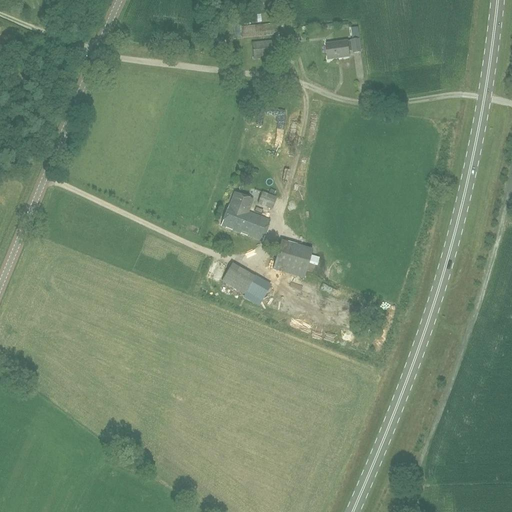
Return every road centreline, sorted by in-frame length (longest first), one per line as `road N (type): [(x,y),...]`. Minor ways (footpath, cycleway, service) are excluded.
road 1 (primary): [(352,511),(454,237),(498,0)]
road 2 (track): [(0,14),(98,53),(274,75),(347,101),(461,95)]
road 3 (track): [(419,486),(427,436),(490,266),(511,168)]
road 4 (tertiary): [(0,286),(121,0)]
